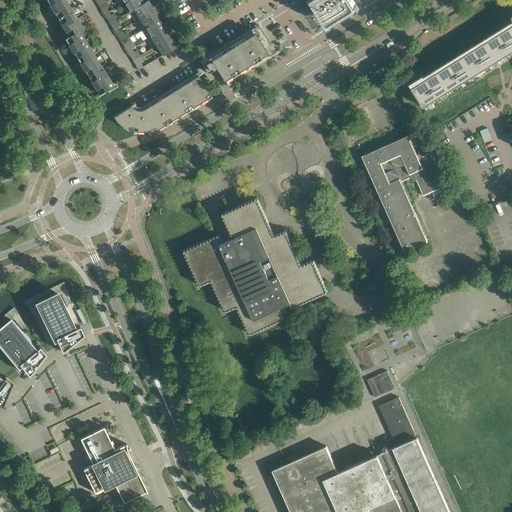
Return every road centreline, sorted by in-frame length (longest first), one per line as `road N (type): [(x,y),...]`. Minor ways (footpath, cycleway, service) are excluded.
road 1 (unknown): [(474,241),(427,260),(398,258),(356,170),(334,99),(200,189)]
road 2 (tertiary): [(112,208),(321,77)]
road 3 (tertiary): [(310,59),(99,180)]
road 4 (tertiary): [(77,230),(180,437)]
road 5 (tertiary): [(180,437),(110,217)]
road 6 (residential): [(258,0),(196,38),(192,56),(114,106)]
road 7 (tertiary): [(321,77),(442,0)]
